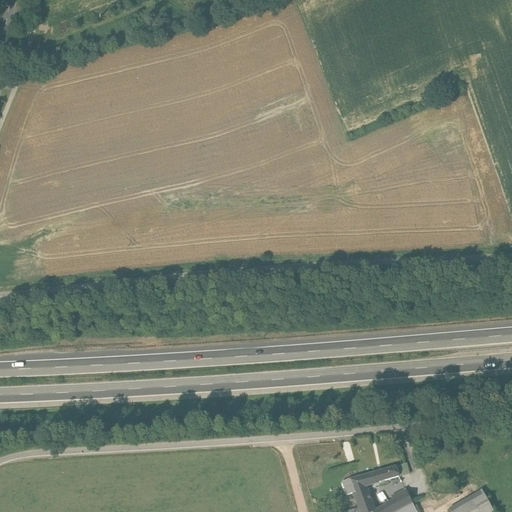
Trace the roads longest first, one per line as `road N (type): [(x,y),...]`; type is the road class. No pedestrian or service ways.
road 1 (motorway): [(0,395),(511,360)]
road 2 (motorway): [(511,332),(0,366)]
road 3 (track): [(6,19),(29,45),(170,0)]
